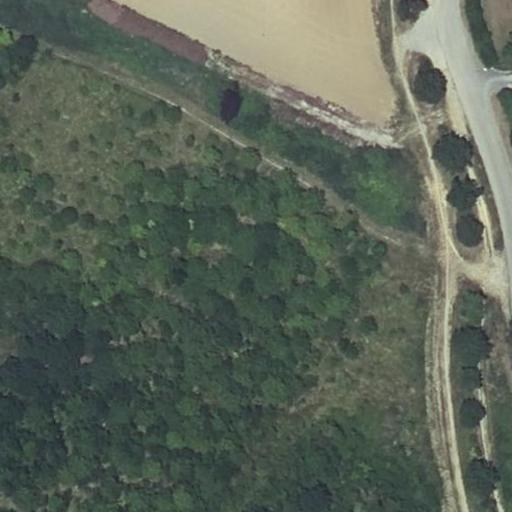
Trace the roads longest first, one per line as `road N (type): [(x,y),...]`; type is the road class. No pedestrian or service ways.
road 1 (track): [(466,511),(451,442),(444,339),(451,259),(434,181),(405,152),(347,138),(70,0)]
road 2 (track): [(0,21),(250,133),(371,218),(511,282)]
road 3 (residential): [(448,0),(511,221)]
